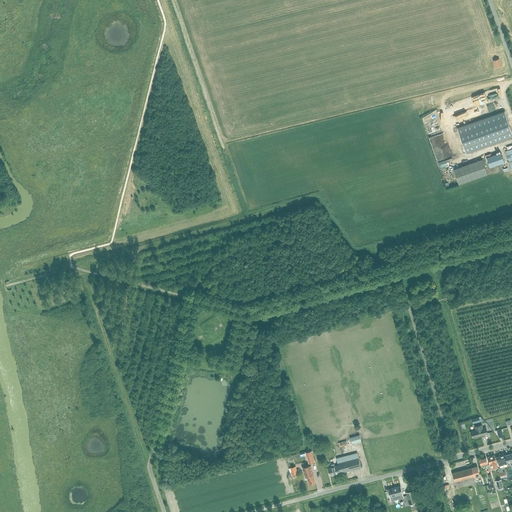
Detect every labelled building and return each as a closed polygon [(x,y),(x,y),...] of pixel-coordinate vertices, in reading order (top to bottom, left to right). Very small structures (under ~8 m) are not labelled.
[(499,58),(493,60),(496,68),(502,66),(499,58)] [(473,97),(449,104),(451,111),(475,103),(473,97)] [(493,107),(500,106),(499,98),(494,99),(495,104),(486,105),(487,110),(488,110),(494,109),(493,107)] [(466,153),(511,137),(511,131),(505,111),(457,128),(466,153)] [(428,144),(426,136),(421,137),(422,141),(419,142),(420,146),(428,144)] [(501,152),(487,157),(490,167),(504,162),(501,152)] [(483,159),(454,169),(459,184),(488,173),(483,159)] [(481,435),(488,433),(486,427),(482,428),(482,425),(475,426),(476,430),(471,431),(473,437),(481,435)] [(352,443),(361,441),(360,435),(351,437),(352,443)] [(309,463),(315,462),(312,451),(306,452),(309,463)] [(331,464),(332,467),(328,468),(330,475),(361,467),(357,452),(336,458),(338,466),(335,467),(334,464),(331,464)] [(511,460),(511,461),(509,454),(497,457),(499,465),(508,463),(508,464),(511,462),(511,460)] [(489,464),(490,464),(492,469),(498,467),(494,455),(487,457),(489,464)] [(479,459),(481,466),(480,466),(481,470),(485,469),(487,468),(486,465),(488,465),(486,457),(479,459)] [(315,482),(311,465),(303,467),(305,477),(307,476),(309,484),(315,482)] [(477,466),(453,472),(457,487),(476,482),(474,476),(480,475),(477,466)] [(398,495),(402,493),(400,486),(388,489),(391,501),(399,499),(398,495)] [(407,492),(410,504),(416,502),(413,490),(407,492)]
